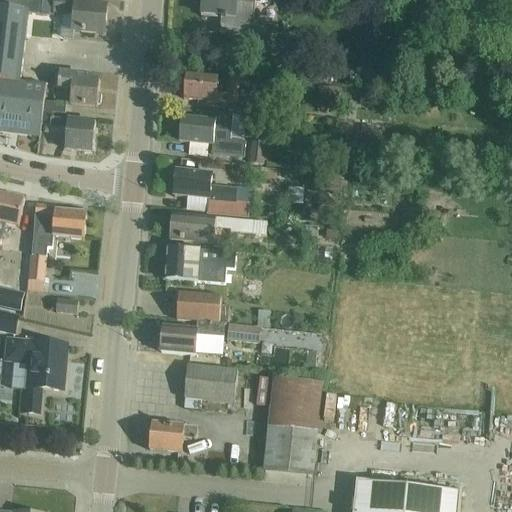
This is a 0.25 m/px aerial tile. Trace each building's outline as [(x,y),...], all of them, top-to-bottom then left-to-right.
[(0,0),(0,9),(21,12),(22,0),(0,0)] [(0,82),(20,85),(20,84),(29,16),(54,18),(54,15),(61,16),(75,17),(73,33),(105,36),(108,9),(91,7),(91,0),(75,0),(75,1),(60,0),(22,0),(21,12),(0,9),(0,82)] [(205,0),(204,17),(222,19),(221,36),(234,38),(253,39),(256,5),(269,6),(269,0),(205,0)] [(315,68),(313,82),(326,84),(328,70),(315,68)] [(57,76),(56,91),(73,92),(72,107),(99,110),(101,84),(88,83),(89,79),(57,76)] [(249,107),(251,82),(229,80),(228,92),(218,91),(219,80),(187,77),(185,102),(249,107)] [(44,114),(45,104),(47,88),(20,84),(20,85),(0,82),(0,129),(41,135),(42,129),(44,114)] [(266,83),(265,96),(279,97),(280,85),(266,83)] [(337,109),(339,93),(321,91),(319,108),(337,109)] [(362,95),(361,107),(375,107),(375,95),(362,95)] [(67,106),(45,104),(44,114),(53,115),(66,116),(67,106)] [(52,122),(53,115),(44,114),(42,129),(51,130),(69,132),(67,152),(94,154),(97,126),(52,122)] [(181,135),(180,145),(181,146),(181,145),(190,145),(209,147),(212,148),(211,156),(209,156),(209,157),(245,161),(245,160),(245,159),(244,159),(245,145),(231,144),(230,144),(230,143),(232,119),(233,119),(233,118),(214,116),(214,117),(215,117),(214,124),(184,121),(184,120),(183,120),(181,135)] [(329,136),(343,137),(344,123),(330,122),(329,136)] [(362,129),(360,146),(378,148),(379,131),(362,129)] [(263,146),(252,145),(250,165),(261,166),(263,146)] [(347,147),(346,159),(353,159),(354,148),(347,147)] [(286,173),(269,171),(268,185),(284,187),(286,173)] [(248,206),(235,204),(237,191),(210,188),(212,175),(177,172),(174,198),(206,201),(205,216),(247,220),(248,206)] [(2,196),(0,205),(0,251),(6,226),(20,229),(26,202),(2,196)] [(31,258),(29,282),(45,283),(47,260),(48,249),(52,249),(52,238),(84,241),(86,216),(55,213),(55,209),(36,207),(34,225),(31,258)] [(267,238),(268,226),(173,218),(171,240),(216,244),(217,230),(231,231),(231,234),(267,238)] [(328,228),(327,240),(336,240),(337,229),(328,228)] [(166,268),(165,281),(225,286),(226,272),(235,272),(236,255),(210,253),(170,249),(168,268),(166,268)] [(62,269),(61,289),(85,291),(87,270),(62,269)] [(177,323),(197,324),(224,326),(226,300),(180,296),(177,323)] [(78,316),(79,303),(58,301),(57,314),(78,316)] [(260,326),(261,310),(249,309),(248,325),(260,326)] [(0,333),(14,337),(19,319),(0,314),(0,333)] [(224,326),(197,324),(197,333),(164,330),(162,355),(195,358),(223,360),(226,326),(224,326)] [(228,328),(227,341),(259,344),(260,330),(228,328)] [(67,347),(35,344),(8,341),(6,366),(28,368),(26,393),(23,393),(21,413),(42,415),(44,391),(63,393),(67,347)] [(235,406),(238,373),(189,368),(186,401),(235,406)] [(260,406),(262,379),(250,378),(248,406),(260,406)] [(323,387),(275,382),(266,474),(314,479),(323,387)] [(196,442),(197,430),(152,425),(149,452),(182,455),(183,441),(196,442)] [(456,511),(458,494),(358,484),(355,511),(456,511)]
